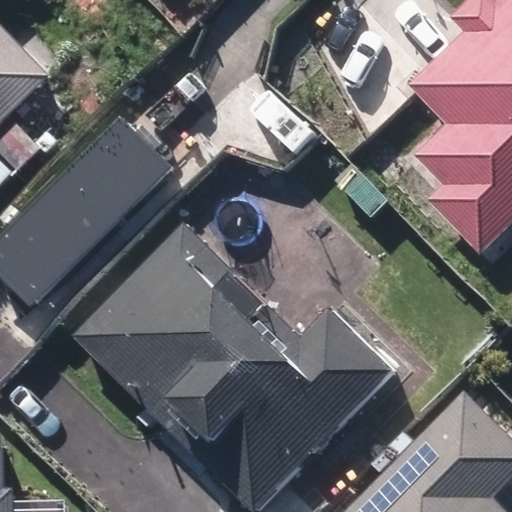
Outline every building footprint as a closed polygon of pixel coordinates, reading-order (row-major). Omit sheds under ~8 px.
[(0,0),(0,134),(50,85),(46,79),(61,63),(25,27),(10,42),(0,31),(0,4),(4,0),(0,0)] [(431,207),(484,263),(508,239),(511,243),(511,0),(506,0),(497,8),(489,0),(479,0),(396,78),(447,130),(410,164),(441,197),(431,207)] [(0,161),(18,179),(38,158),(15,135),(0,150),(0,161)] [(0,197),(18,179),(0,161),(0,197)] [(81,345),(248,511),(263,511),(395,381),(332,318),(283,364),(253,334),(265,321),(234,290),(219,304),(170,254),(81,345)] [(355,511),(498,511),(495,509),(511,491),(511,448),(465,402),(355,511)] [(0,511),(15,511),(15,498),(5,497),(5,446),(0,445),(0,511)]
